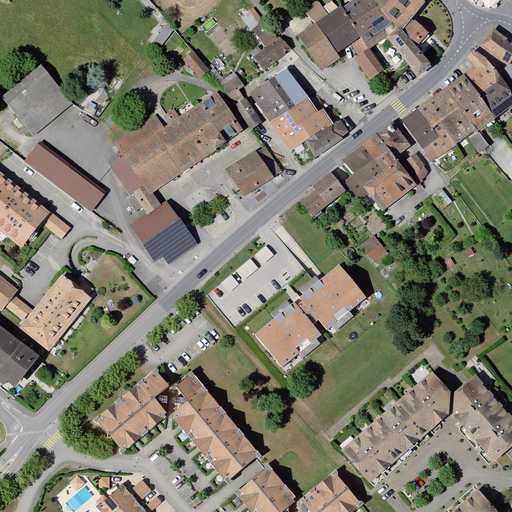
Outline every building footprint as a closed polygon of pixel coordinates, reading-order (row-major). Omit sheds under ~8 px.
[(362,42),(365,45),(382,34),(386,40),(394,32),(366,0),(354,0),(340,10),(360,38),(362,42)] [(366,0),(394,32),(407,17),(423,0),(366,0)] [(330,20),(316,30),(336,55),(360,38),(340,10),(339,9),(333,2),(322,10),(330,20)] [(428,36),(407,17),(394,32),(421,60),(423,58),(416,50),(428,36)] [(327,70),(340,59),(336,55),(316,30),(303,41),(327,70)] [(421,60),(394,32),(386,40),(416,76),(427,67),(421,60)] [(511,64),(511,45),(493,32),(480,48),(495,61),(509,68),(511,65),(511,64)] [(295,54),(284,40),(258,59),(268,73),(295,54)] [(365,45),(362,42),(351,50),(358,59),(354,61),(369,83),(384,73),(365,45)] [(464,80),(478,101),(504,83),(490,64),(474,53),(467,60),(478,70),(464,80)] [(215,75),(198,55),(189,63),(205,83),(215,75)] [(2,100),(33,138),(72,107),(41,69),(2,100)] [(286,123),(310,108),(290,76),(266,91),(286,123)] [(259,135),(268,128),(243,92),(248,88),(242,79),(227,90),(259,135)] [(443,94),(472,136),(493,121),(478,101),(464,80),(443,94)] [(478,101),(493,121),(511,108),(511,95),(504,83),(478,101)] [(286,123),(266,91),(256,97),(276,129),(286,123)] [(439,129),(453,149),(472,136),(443,94),(404,121),(426,152),(438,144),(431,134),(439,129)] [(235,153),(232,148),(249,137),(223,97),(168,132),(157,114),(126,134),(130,139),(116,147),(140,184),(127,192),(134,203),(139,200),(148,214),(161,206),(160,204),(157,200),(222,157),(224,160),(235,153)] [(315,116),(310,108),(286,123),(276,129),(291,152),(302,145),(329,129),(334,126),(324,110),(315,116)] [(339,122),(334,126),(329,129),(338,142),(347,136),(339,122)] [(409,149),(393,128),(359,153),(379,179),(395,167),(392,162),(409,149)] [(311,159),(338,142),(329,129),(302,145),(311,159)] [(426,152),(433,163),(453,149),(439,129),(431,134),(438,144),(426,152)] [(481,150),(488,145),(480,132),(473,137),(481,150)] [(94,209),(108,188),(38,141),(23,162),(94,209)] [(275,176),(257,149),(230,167),(248,194),(275,176)] [(379,179),(359,153),(344,165),(355,179),(364,191),(379,179)] [(424,167),(416,157),(405,166),(415,177),(424,167)] [(364,191),(357,196),(360,199),(367,194),(383,216),(414,192),(418,196),(423,192),(418,188),(429,172),(424,167),(415,177),(409,184),(395,167),(379,179),(364,191)] [(322,210),(349,188),(334,171),(317,185),(319,188),(303,201),(317,218),(324,212),(322,210)] [(53,220),(0,178),(0,231),(27,253),(53,220)] [(357,196),(364,191),(355,179),(348,184),(357,196)] [(166,203),(130,227),(143,249),(180,224),(166,203)] [(198,246),(180,224),(143,249),(154,265),(163,259),(169,266),(198,246)] [(371,240),(361,248),(368,256),(378,249),(371,240)] [(19,328),(49,352),(98,290),(87,281),(80,289),(62,275),(19,328)] [(18,290),(0,276),(0,309),(1,311),(18,290)] [(361,303),(339,276),(303,305),(325,332),(361,303)] [(316,340),(294,314),(258,343),(280,369),(316,340)] [(14,387),(36,360),(0,330),(0,383),(4,379),(14,387)] [(157,371),(142,384),(157,403),(168,404),(169,398),(159,397),(170,387),(157,371)] [(406,401),(434,434),(442,428),(439,425),(456,410),(459,394),(440,371),(406,401)] [(187,399),(176,399),(176,405),(187,406),(207,389),(193,373),(176,387),(187,399)] [(472,434),(502,408),(478,380),(464,392),(460,415),(468,424),(465,427),(472,434)] [(142,384),(119,402),(146,436),(168,418),(157,403),(142,384)] [(191,439),(225,411),(207,389),(187,406),(173,417),(191,439)] [(119,402),(95,420),(122,454),(146,436),(119,402)] [(376,426),(406,461),(431,439),(401,404),(376,426)] [(496,462),(511,447),(511,420),(502,408),(472,434),(496,462)] [(210,463),(244,434),(225,411),(191,439),(210,463)] [(346,452),(376,487),(406,461),(376,426),(346,452)] [(229,485),(263,457),(244,434),(210,463),(229,485)] [(264,511),(291,491),(273,469),(239,497),(251,511),(264,511)] [(363,511),(367,509),(339,475),(316,493),(331,511),(363,511)] [(112,476),(101,476),(102,486),(112,485),(112,476)] [(84,485),(79,479),(72,485),(77,491),(84,485)] [(134,488),(144,498),(153,490),(143,480),(134,488)] [(120,511),(134,500),(124,488),(98,510),(98,511),(120,511)] [(450,511),(495,511),(476,490),(450,511)] [(289,511),(301,503),(291,491),(264,511),(289,511)] [(331,511),(316,493),(304,503),(311,511),(331,511)] [(142,511),(144,511),(134,500),(120,511),(142,511)]
